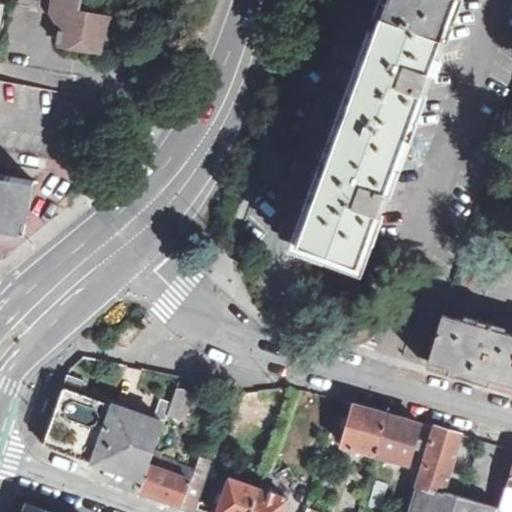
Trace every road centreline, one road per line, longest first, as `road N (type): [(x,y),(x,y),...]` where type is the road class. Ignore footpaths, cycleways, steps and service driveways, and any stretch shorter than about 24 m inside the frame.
road 1 (residential): [(140,254),(181,301),(269,351),(511,421)]
road 2 (tertiary): [(140,254),(183,213),(228,144),(285,0)]
road 3 (tertiary): [(249,0),(185,138),(117,213)]
road 4 (tertiary): [(0,406),(15,370),(51,325),(140,254)]
road 5 (residential): [(0,457),(154,511)]
road 6 (tertiary): [(117,213),(8,303)]
